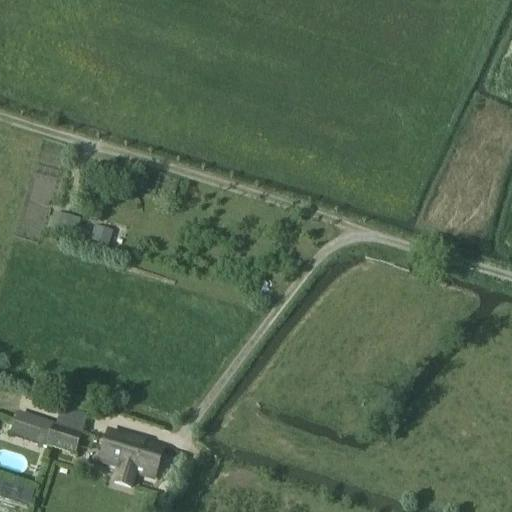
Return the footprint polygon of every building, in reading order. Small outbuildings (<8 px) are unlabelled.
[(75,238),(80,222),(61,216),(60,217),(53,215),(49,228),(57,231),(56,232),(75,238)] [(93,231),(90,241),(108,246),(111,236),(93,231)] [(48,449),(74,457),(86,418),(60,410),(55,427),(18,415),(10,439),(47,451),(48,449)] [(154,459),(157,448),(108,433),(99,462),(117,468),(112,485),(130,491),(136,473),(149,477),(152,467),(154,466),(156,461),(154,459)] [(0,482),(0,499),(26,508),(29,509),(34,493),(0,482)]
